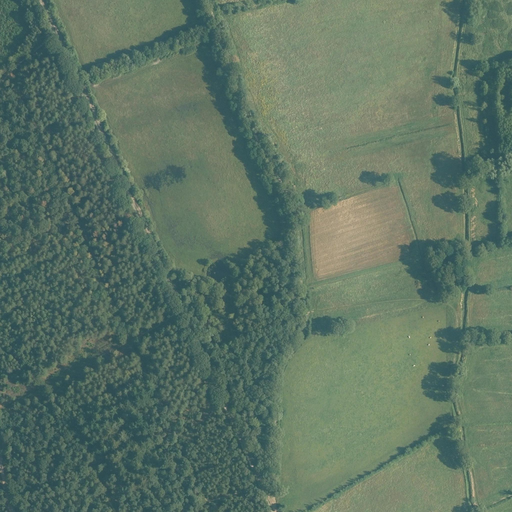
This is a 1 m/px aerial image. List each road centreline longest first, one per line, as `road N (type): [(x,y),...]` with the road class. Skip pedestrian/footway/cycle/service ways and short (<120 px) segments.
road 1 (track): [(276,511),(42,0)]
road 2 (track): [(273,506),(277,386),(283,357),(302,334),(296,220),(206,0)]
